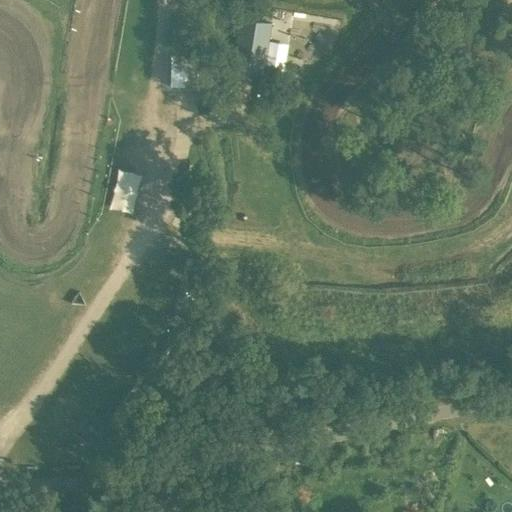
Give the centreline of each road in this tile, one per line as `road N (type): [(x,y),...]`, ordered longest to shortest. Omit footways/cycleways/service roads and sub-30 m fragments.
road 1 (track): [(185,0),(186,136),(168,199),(0,450)]
road 2 (unclassified): [(123,479),(511,400)]
road 3 (unclassified): [(0,486),(123,479)]
